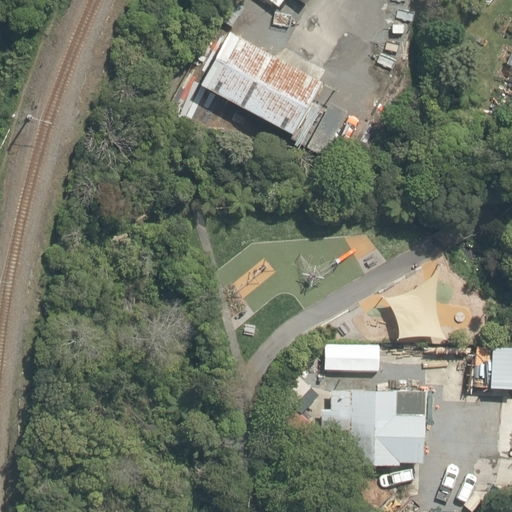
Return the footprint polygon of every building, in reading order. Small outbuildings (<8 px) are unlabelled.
[(304,74),(218,31),(193,81),(279,124),(304,74)] [(350,44),(342,60),(378,78),(386,61),(350,44)] [(345,94),(323,84),(306,120),(329,131),(345,94)] [(368,110),(352,101),(333,134),(350,143),(368,110)] [(511,334),(482,333),(480,387),(511,388),(511,334)] [(323,345),(323,370),(372,371),(373,346),(323,345)] [(326,459),(392,460),(392,456),(412,457),(413,411),(388,410),(389,382),(317,380),(316,425),(339,425),(339,433),(326,433),(326,459)]
